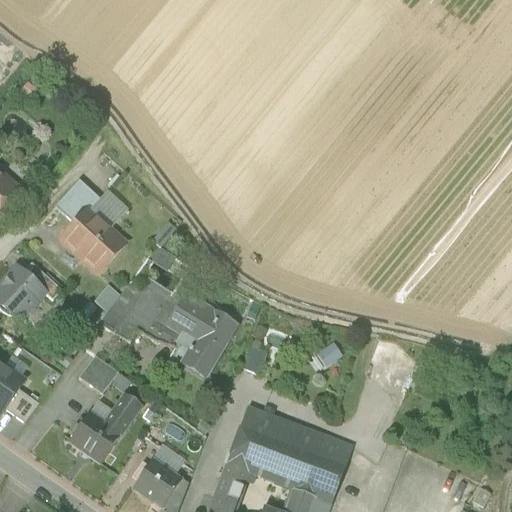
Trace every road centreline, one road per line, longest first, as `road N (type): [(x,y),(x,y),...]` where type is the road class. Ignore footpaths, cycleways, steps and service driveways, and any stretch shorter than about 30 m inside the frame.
road 1 (residential): [(0,257),(96,152)]
road 2 (unknown): [(192,511),(251,400)]
